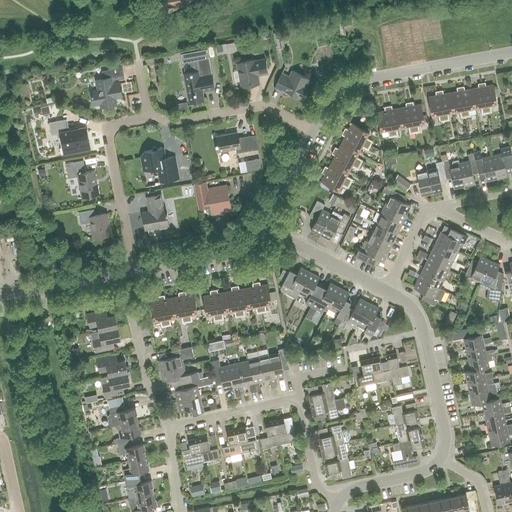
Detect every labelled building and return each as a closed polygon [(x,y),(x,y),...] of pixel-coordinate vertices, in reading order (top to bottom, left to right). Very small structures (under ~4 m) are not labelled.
[(326,21),(319,23),(321,32),(328,30),(326,21)] [(281,31),(274,33),(275,38),(276,37),(276,38),(278,48),(284,47),(282,37),(281,31)] [(188,60),(190,72),(184,74),(190,103),(203,101),(201,91),(214,88),(207,47),(181,52),(182,61),(188,60)] [(256,76),(267,73),(265,60),(254,62),(254,60),(236,64),(237,70),(239,71),(242,88),(258,85),(256,76)] [(119,83),(113,84),(113,80),(124,78),(122,65),(108,68),(108,70),(102,71),(103,77),(95,79),(97,90),(90,91),(93,104),(100,103),(101,108),(116,105),(115,98),(121,97),(119,83)] [(306,85),(309,79),(292,71),(289,77),(281,73),(275,87),(289,94),(289,93),(302,99),(309,86),(306,85)] [(19,85),(21,95),(30,94),(28,83),(19,85)] [(482,114),(487,113),(481,83),(478,84),(478,88),(471,89),(475,108),(481,107),(482,114)] [(485,83),(481,83),(487,113),(492,112),(490,105),(496,104),(493,85),(486,86),(485,83)] [(461,118),(466,117),(460,87),(456,88),(457,92),(450,93),(454,112),(459,111),(461,118)] [(469,109),(475,108),(471,89),(464,90),(464,87),(460,87),(466,117),(470,116),(469,109)] [(448,113),(454,112),(450,93),(443,94),(443,90),(439,91),(444,121),(449,120),(448,113)] [(444,121),(439,91),(435,91),(436,95),(428,96),(432,115),(438,114),(440,122),(444,121)] [(177,103),(179,112),(188,110),(187,102),(177,103)] [(413,102),(409,103),(414,133),(419,132),(418,124),(424,123),(421,104),(413,106),(413,102)] [(399,108),(402,127),(408,126),(410,133),(414,133),(409,103),(405,103),(406,107),(399,108)] [(48,105),(41,107),(42,114),(50,113),(48,105)] [(391,106),(388,107),(393,136),(398,136),(397,128),(402,127),(399,108),(392,109),(391,106)] [(388,137),(393,136),(388,107),(384,107),(385,111),(377,112),(381,131),(387,130),(388,137)] [(61,137),(63,146),(61,147),(60,148),(60,152),(62,154),(65,153),(65,154),(89,149),(85,128),(65,131),(63,120),(49,123),(51,135),(57,134),(57,138),(61,137)] [(376,143),(372,141),(366,138),(369,132),(352,123),(348,130),(345,128),(344,132),(370,146),(373,148),(376,143)] [(342,143),(358,152),(361,146),(368,150),(370,146),(344,132),(342,135),(345,137),(342,143)] [(236,154),(253,151),(250,136),(238,138),(237,133),(214,137),(217,152),(235,149),(236,154)] [(334,151),(360,165),(362,160),(356,157),(358,152),(342,143),(339,149),(336,148),(334,151)] [(502,153),(491,156),(497,179),(507,176),(505,169),(511,166),(511,155),(510,146),(508,146),(508,145),(503,146),(504,147),(501,148),(501,151),(502,153)] [(160,182),(179,179),(174,157),(165,158),(163,148),(144,152),(141,157),(143,171),(158,168),(160,182)] [(332,162),(348,171),(351,166),(358,169),(360,165),(334,151),(333,154),(336,156),(332,162)] [(491,156),(481,158),(480,151),(474,153),(478,173),(484,171),(486,181),(497,179),(491,156)] [(459,163),(464,186),(475,184),(472,174),(478,173),(474,153),(467,154),(469,161),(459,163)] [(395,154),(384,156),(386,165),(397,163),(395,154)] [(449,166),(448,160),(447,155),(441,156),(442,162),(445,179),(451,178),(454,189),(464,186),(459,163),(458,160),(452,162),(451,165),(449,166)] [(259,158),(245,161),(247,172),(261,169),(259,158)] [(83,160),(80,161),(66,164),(69,178),(78,176),(82,198),(98,195),(93,171),(86,172),(83,160)] [(324,170),(350,184),(352,180),(346,176),(348,171),(332,162),(329,168),(325,167),(324,170)] [(436,168),(426,171),(432,194),(442,191),(440,180),(445,179),(442,162),(435,163),(436,168)] [(350,184),(324,170),(322,173),(325,175),(321,181),(338,190),(341,185),(348,188),(350,184)] [(421,196),(432,194),(426,171),(416,173),(421,196)] [(411,184),(398,175),(392,182),(406,191),(411,184)] [(226,185),(207,189),(205,182),(195,184),(199,208),(210,206),(211,214),(231,210),(226,185)] [(382,192),(389,195),(385,205),(406,215),(411,205),(404,202),(407,197),(385,186),(382,192)] [(340,198),(334,194),(330,202),(336,205),(340,198)] [(145,230),(168,226),(165,209),(163,209),(161,195),(147,198),(149,212),(142,213),(145,230)] [(310,230),(320,235),(331,214),(322,209),(324,205),(317,201),(308,217),(315,221),(310,230)] [(347,210),(353,213),(356,207),(350,204),(347,210)] [(406,215),(385,205),(380,214),(401,224),(406,215)] [(360,216),(360,215),(364,208),(359,206),(356,214),(360,216)] [(94,209),(80,212),(78,212),(81,224),(91,222),(94,238),(109,235),(105,214),(95,216),(94,209)] [(320,235),(329,240),(334,231),(340,235),(350,217),(343,214),(342,216),(333,211),(331,214),(320,235)] [(360,216),(356,214),(353,219),(361,223),(363,217),(360,215),(360,216)] [(401,224),(380,214),(376,223),(397,234),(401,224)] [(397,234),(376,223),(371,232),(392,243),(397,234)] [(350,226),(347,232),(353,235),(356,229),(350,226)] [(455,231),(452,237),(441,232),(436,241),(457,252),(460,246),(462,247),(467,237),(455,231)] [(350,241),(353,235),(347,232),(344,238),(350,241)] [(392,243),(371,232),(367,242),(388,252),(392,243)] [(425,235),(422,240),(429,243),(431,238),(425,235)] [(432,250),(453,261),(457,252),(436,241),(432,250)] [(371,264),(374,257),(383,262),(388,252),(367,242),(362,252),(356,249),(353,254),(371,264)] [(419,250),(417,255),(422,257),(425,259),(427,254),(419,250)] [(453,261),(432,250),(427,260),(448,270),(453,261)] [(465,275),(470,278),(480,282),(490,260),(480,256),(477,262),(472,259),(465,275)] [(448,270),(427,260),(423,269),(444,279),(448,270)] [(503,279),(495,275),(499,265),(490,260),(480,282),(478,285),(488,290),(486,299),(500,301),(503,279)] [(283,281),(279,288),(297,297),(299,293),(310,272),(300,267),(297,273),(289,268),(287,272),(283,281)] [(439,288),(444,279),(423,269),(418,278),(439,288)] [(310,272),(299,293),(308,298),(305,303),(311,306),(322,285),(316,283),(319,277),(310,272)] [(445,291),(439,288),(418,278),(413,288),(424,293),(421,299),(434,306),(438,299),(440,301),(445,291)] [(260,282),(256,283),(261,313),(266,312),(265,304),(271,303),(271,301),(269,293),(268,284),(260,286),(260,282)] [(255,306),(256,314),(257,318),(262,317),(261,313),(256,283),(252,284),(253,287),(246,288),(249,307),(255,306)] [(322,285),(311,306),(322,312),(323,310),(327,312),(328,309),(339,288),(330,283),(327,288),(322,285)] [(238,286),(235,287),(240,317),(245,316),(243,308),(249,307),(246,288),(239,290),(238,286)] [(231,291),(225,292),(228,311),(234,310),(235,317),(240,317),(235,287),(231,288),(231,291)] [(339,288),(328,309),(338,313),(333,322),(339,325),(342,318),(348,307),(347,307),(350,301),(346,298),(349,293),(339,288)] [(217,290),(213,291),(219,320),(223,320),(222,312),(228,311),(225,292),(218,294),(217,290)] [(214,321),(219,320),(213,291),(210,291),(210,295),(203,296),(206,315),(213,314),(214,321)] [(185,292),(182,293),(187,322),(192,321),(191,314),(197,313),(193,294),(186,295),(185,292)] [(187,322),(182,293),(178,293),(179,297),(172,298),(175,317),(181,316),(182,323),(187,322)] [(161,327),(166,326),(160,296),(157,297),(157,301),(150,302),(154,321),(160,320),(161,327)] [(164,296),(160,296),(166,326),(171,325),(169,318),(175,317),(172,298),(165,299),(164,296)] [(348,307),(342,318),(348,321),(349,319),(358,324),(369,303),(359,298),(353,310),(348,307)] [(466,311),(468,305),(462,302),(459,308),(466,311)] [(358,324),(357,326),(366,331),(366,333),(371,336),(378,323),(382,315),(376,312),(378,308),(369,303),(358,324)] [(499,309),(497,321),(510,317),(508,307),(499,309)] [(98,326),(99,331),(99,332),(118,327),(115,315),(102,318),(101,311),(87,314),(89,328),(98,326)] [(91,333),(92,339),(95,352),(109,349),(108,342),(120,340),(118,327),(99,332),(99,331),(91,333)] [(482,335),(463,339),(466,349),(484,345),(484,344),(492,342),(490,337),(483,339),(482,335)] [(341,340),(330,341),(331,348),(341,347),(341,340)] [(484,345),(466,349),(468,360),(494,354),(493,350),(485,351),(484,345)] [(183,365),(182,359),(194,356),(191,346),(159,353),(160,360),(158,360),(160,371),(183,365)] [(279,351),(279,353),(283,371),(289,370),(285,349),(279,351)] [(279,353),(269,356),(274,379),(284,376),(283,371),(279,353)] [(401,377),(409,375),(407,366),(399,367),(396,353),(386,355),(390,370),(390,369),(392,379),(393,385),(402,383),(401,377)] [(494,354),(468,360),(471,371),(483,368),(483,369),(489,367),(488,361),(495,360),(494,354)] [(107,371),(108,376),(109,377),(127,372),(125,360),(112,363),(111,356),(96,359),(99,373),(107,371)] [(264,381),(259,358),(251,360),(250,356),(248,357),(256,392),(261,390),(259,382),(264,381)] [(264,381),(269,380),(271,388),(276,387),(274,379),(269,356),(259,358),(264,381)] [(239,363),(244,386),(249,384),(251,393),(256,392),(248,357),(247,357),(248,361),(239,363)] [(379,357),(370,359),(375,383),(392,379),(390,369),(390,370),(382,371),(379,357)] [(358,386),(375,383),(370,359),(360,361),(364,375),(356,377),(358,386)] [(229,365),(220,367),(219,360),(210,362),(215,382),(221,380),(223,390),(234,388),(229,365)] [(234,388),(236,396),(241,395),(239,387),(244,386),(239,363),(229,365),(234,388)] [(163,381),(172,379),(173,385),(203,378),(201,372),(194,374),(186,376),(183,365),(160,371),(163,381)] [(471,371),(465,372),(467,383),(485,379),(493,378),(492,373),(484,374),(483,369),(483,368),(471,371)] [(100,378),(102,384),(104,397),(119,394),(117,387),(130,385),(127,372),(109,377),(108,376),(100,378)] [(211,376),(203,378),(173,385),(174,391),(177,401),(200,396),(197,386),(212,382),(211,376)] [(485,379),(467,383),(469,394),(488,390),(495,388),(494,383),(487,385),(485,379)] [(309,395),(311,405),(335,400),(331,382),(321,384),(323,392),(309,395)] [(488,390),(469,394),(472,405),(482,403),(490,401),(490,400),(489,395),(496,393),(495,388),(488,390)] [(391,398),(392,403),(414,398),(412,392),(395,396),(395,397),(391,398)] [(179,412),(189,409),(190,415),(203,411),(200,396),(177,401),(179,412)] [(339,417),(337,410),(342,409),(344,407),(342,398),(335,400),(311,405),(313,414),(327,411),(329,419),(339,417)] [(490,401),(482,403),(484,413),(510,407),(509,402),(501,404),(500,398),(490,400),(490,401)] [(117,425),(138,421),(135,408),(122,411),(121,405),(109,408),(110,414),(107,416),(109,425),(111,426),(117,425)] [(391,407),(393,414),(388,416),(389,424),(395,423),(395,425),(405,423),(419,420),(417,410),(403,413),(401,405),(391,407)] [(510,407),(484,413),(486,424),(505,420),(503,414),(511,412),(510,407)] [(274,421),(279,445),(297,441),(294,431),(287,433),(283,419),(274,421)] [(505,420),(486,424),(489,434),(511,429),(511,424),(506,425),(505,420)] [(116,439),(117,444),(129,442),(128,436),(140,433),(138,421),(117,425),(120,438),(116,439)] [(262,448),(279,445),(274,421),(265,423),(268,437),(260,439),(262,448)] [(406,430),(405,423),(395,425),(399,441),(423,436),(421,427),(406,430)] [(344,442),(348,441),(350,437),(349,434),(345,431),(342,432),(340,425),(331,427),(332,435),(318,438),(320,447),(344,442)] [(245,427),(236,430),(241,453),(258,449),(256,440),(248,442),(245,427)] [(511,429),(489,434),(491,445),(509,441),(508,435),(511,434),(511,429)] [(222,448),(224,457),(231,456),(232,462),(241,459),(240,454),(241,453),(236,430),(226,432),(229,446),(222,448)] [(207,436),(197,438),(203,462),(220,458),(218,449),(210,450),(207,436)] [(399,441),(399,443),(393,444),(394,451),(401,450),(403,459),(392,461),(393,468),(408,465),(406,458),(412,457),(410,449),(425,446),(423,436),(399,441)] [(188,441),(190,449),(182,451),(186,466),(203,462),(197,438),(188,441)] [(126,453),(128,461),(146,457),(143,444),(131,447),(129,442),(117,444),(119,455),(126,453)] [(337,453),(338,461),(348,459),(344,442),(320,447),(322,457),(337,453)] [(102,466),(99,456),(93,458),(95,468),(102,466)] [(123,470),(125,481),(137,478),(136,472),(148,470),(146,457),(128,461),(130,468),(123,470)] [(352,476),(348,459),(338,461),(324,464),(326,474),(340,470),(342,478),(352,476)] [(286,468),(288,474),(304,470),(302,463),(290,466),(290,467),(286,468)] [(270,465),(272,474),(279,472),(277,464),(270,465)] [(247,477),(249,483),(261,480),(260,474),(247,477)] [(503,476),(509,502),(511,501),(511,482),(510,483),(508,475),(503,476)] [(228,482),(229,488),(247,483),(246,476),(236,479),(236,480),(228,482)] [(509,502),(503,476),(498,477),(500,485),(494,486),(498,504),(509,502)] [(134,490),(136,497),(154,493),(151,480),(139,483),(137,478),(125,481),(127,491),(134,490)] [(204,494),(202,484),(190,487),(193,497),(204,494)] [(296,490),(298,497),(309,495),(307,488),(296,490)] [(157,506),(154,493),(136,497),(129,499),(129,500),(129,501),(129,505),(131,506),(132,511),(144,511),(144,509),(157,506)] [(458,511),(476,511),(474,500),(468,501),(466,494),(455,496),(458,511)] [(458,511),(455,496),(445,498),(447,511),(458,511)] [(447,511),(445,498),(434,501),(436,511),(447,511)] [(436,511),(434,501),(423,503),(425,511),(436,511)] [(326,510),(324,503),(316,504),(318,511),(326,510)] [(425,511),(423,503),(413,505),(414,511),(425,511)]
